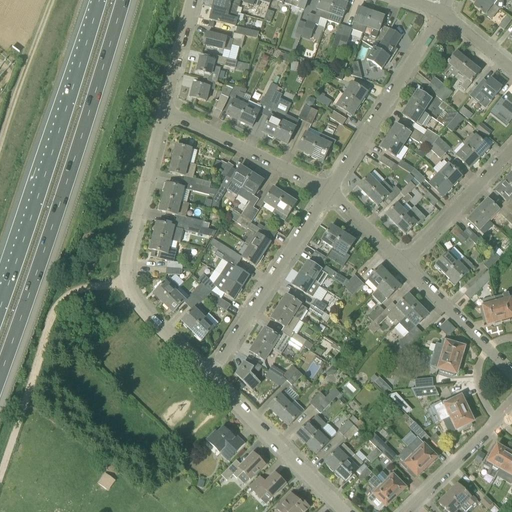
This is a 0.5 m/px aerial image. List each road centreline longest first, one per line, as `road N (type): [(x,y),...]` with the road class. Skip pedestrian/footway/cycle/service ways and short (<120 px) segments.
road 1 (motorway): [(0,374),(123,0)]
road 2 (motorway): [(98,0),(0,306)]
road 3 (residential): [(209,375),(125,283),(163,107)]
road 4 (track): [(0,476),(65,295),(82,285),(125,283)]
road 5 (residential): [(209,375),(325,188)]
road 6 (residential): [(325,188),(438,11)]
road 7 (residential): [(340,511),(209,375)]
road 8 (residential): [(325,188),(163,107)]
road 9 (track): [(0,163),(57,0)]
road 10 (residential): [(402,265),(511,148)]
road 11 (residential): [(403,511),(496,421)]
